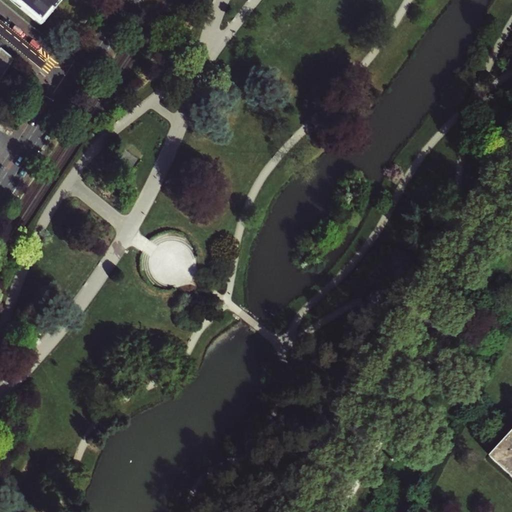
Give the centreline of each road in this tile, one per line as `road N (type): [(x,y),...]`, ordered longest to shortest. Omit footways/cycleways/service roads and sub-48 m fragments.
road 1 (residential): [(511,192),(402,351),(312,511)]
road 2 (primary): [(0,196),(73,84)]
